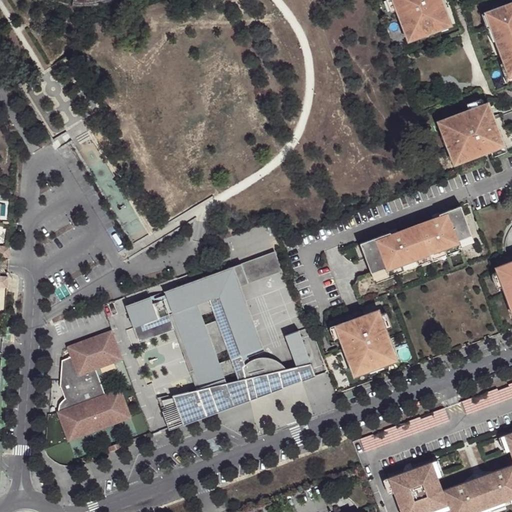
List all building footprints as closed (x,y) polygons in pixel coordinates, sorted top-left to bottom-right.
[(391,0),(393,4),(399,18),(408,44),(452,28),(441,0),(391,0)] [(399,18),(393,4),(388,6),(393,21),(399,18)] [(511,4),(487,14),(498,43),(506,64),(511,78),(511,4)] [(487,14),(481,16),(492,45),(498,43),(487,14)] [(452,28),(408,44),(411,49),(454,33),(452,28)] [(506,64),(501,66),(506,81),(509,86),(511,85),(511,78),(506,64)] [(467,106),(470,112),(479,108),(477,102),(467,106)] [(470,112),(444,121),(460,165),(473,160),(490,153),(505,148),(489,105),(479,108),(470,112)] [(444,121),(438,123),(454,167),(460,165),(444,121)] [(505,148),(490,153),(493,159),(507,154),(505,148)] [(390,234),(360,245),(372,275),(386,269),(387,272),(416,261),(459,245),(458,242),(472,237),(461,207),(440,215),(439,215),(432,217),(434,221),(398,234),(397,230),(390,233),(390,234)] [(459,245),(416,261),(418,267),(462,251),(461,249),(475,244),(472,237),(458,242),(459,245)] [(0,256),(10,257),(10,247),(0,246),(0,256)] [(274,251),(233,266),(240,286),(281,270),(274,251)] [(511,261),(490,269),(491,274),(497,289),(506,314),(511,312),(511,261)] [(167,299),(153,304),(150,297),(125,307),(134,328),(173,314),(175,318),(172,319),(176,329),(176,330),(179,329),(181,335),(178,336),(182,346),(185,345),(187,353),(185,354),(189,364),(191,362),(194,370),(192,371),(195,381),(198,380),(201,388),(198,389),(199,392),(192,394),(191,392),(175,396),(175,398),(164,401),(167,412),(164,413),(170,430),(236,406),(251,400),(249,391),(256,389),(291,380),(289,376),(292,375),(291,374),(291,373),(287,368),(284,365),(281,363),(277,361),(274,359),(271,358),(268,357),(265,357),(261,357),(259,357),(257,358),(254,359),(250,360),(249,362),(245,364),(242,355),(258,349),(235,288),(240,286),(233,266),(164,292),(167,299)] [(386,269),(372,275),(374,281),(389,276),(389,278),(404,272),(402,266),(387,272),(386,269)] [(491,274),(486,277),(491,291),(497,289),(491,274)] [(8,277),(0,276),(0,286),(7,287),(8,277)] [(240,286),(235,288),(258,349),(263,347),(240,286)] [(386,313),(380,315),(385,329),(391,327),(386,313)] [(173,314),(134,328),(139,343),(176,329),(172,319),(175,318),(173,314)] [(365,315),(335,326),(340,340),(351,371),(395,355),(385,329),(380,315),(366,320),(365,315)] [(340,340),(335,326),(329,328),(334,342),(340,340)] [(298,370),(302,381),(315,376),(298,330),(285,336),(298,370)] [(112,332),(68,349),(72,358),(63,364),(60,391),(61,391),(69,404),(63,408),(59,413),(58,414),(69,442),(131,418),(120,390),(106,396),(96,370),(122,360),(112,332)] [(395,355),(351,371),(353,376),(397,360),(395,355)] [(256,389),(258,398),(302,381),(298,370),(291,373),(291,374),(292,375),(289,376),(291,380),(256,389)] [(511,396),(508,385),(497,389),(501,401),(511,397),(511,396)] [(496,388),(484,393),(484,394),(488,406),(501,401),(497,389),(496,388)] [(484,394),(473,398),(477,410),(488,406),(484,394)] [(473,397),(461,401),(466,414),(477,410),(473,398),(473,397)] [(444,408),(431,413),(436,425),(449,421),(444,408)] [(431,413),(420,417),(425,429),(436,425),(431,413)] [(420,416),(407,421),(408,422),(412,434),(425,429),(420,417),(420,416)] [(408,422),(397,426),(401,438),(412,434),(408,422)] [(396,425),(383,430),(383,431),(388,443),(401,438),(397,426),(396,425)] [(383,431),(373,435),(377,447),(388,443),(383,431)] [(432,461),(388,478),(400,511),(427,511),(448,505),(450,510),(450,511),(474,511),(475,511),(474,510),(504,500),(504,501),(510,499),(511,498),(511,431),(504,435),(509,450),(504,452),(443,474),(437,477),(432,461)] [(372,434),(360,439),(364,452),(377,447),(373,435),(372,434)] [(504,435),(498,437),(504,452),(509,450),(504,435)] [(108,447),(110,453),(124,447),(122,442),(108,447)] [(437,459),(432,461),(437,477),(443,474),(437,459)] [(504,500),(474,510),(475,511),(474,511),(487,511),(506,505),(504,501),(504,500)]
